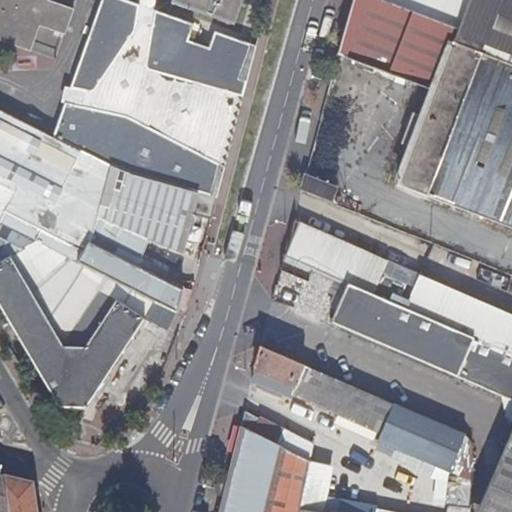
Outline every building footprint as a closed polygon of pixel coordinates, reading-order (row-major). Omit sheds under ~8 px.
[(0,0),(0,39),(32,50),(41,24),(66,32),(75,8),(51,0),(0,0)] [(130,0),(102,0),(53,139),(111,169),(192,192),(202,195),(216,198),(257,44),(217,31),(211,48),(188,39),(193,23),(130,0)] [(173,0),(173,3),(234,26),(243,0),(173,0)] [(511,62),(456,40),(460,29),(432,19),(383,0),(360,0),(339,53),(436,90),(425,118),(414,114),(406,135),(420,141),(406,177),(402,176),(399,185),(511,228),(511,62)] [(511,0),(470,0),(465,16),(460,29),(456,40),(511,62),(511,0)] [(432,19),(460,29),(465,16),(438,6),(432,19)] [(0,110),(0,262),(9,257),(33,241),(175,314),(182,288),(164,280),(163,283),(106,254),(111,244),(139,257),(149,239),(97,217),(111,169),(53,139),(0,110)] [(412,148),(402,176),(406,177),(420,141),(406,135),(403,143),(412,148)] [(192,192),(111,169),(97,217),(149,239),(185,255),(196,216),(186,213),(192,192)] [(304,192),(332,204),(337,188),(308,177),(304,192)] [(202,195),(192,192),(186,213),(196,216),(202,195)] [(216,198),(215,198),(202,195),(196,216),(211,221),(216,198)] [(347,284),(394,305),(409,271),(358,249),(344,283),(347,284)] [(9,257),(0,262),(0,306),(59,404),(86,405),(139,321),(112,301),(84,345),(60,343),(9,257)] [(284,257),(281,270),(308,282),(313,270),(284,257)] [(330,323),(471,383),(477,370),(462,364),(473,339),(394,305),(347,284),(330,323)] [(274,299),(290,306),(295,295),(277,287),(274,299)] [(476,443),(467,435),(262,350),(256,373),(258,375),(294,390),(292,396),(384,433),(381,443),(451,474),(451,472),(462,477),(468,464),(475,467),(476,443)] [(266,422),(248,414),(245,426),(261,432),(266,422)] [(245,426),(244,430),(259,437),(261,432),(245,426)] [(244,430),(223,511),(299,511),(310,460),(259,437),(244,430)] [(511,511),(511,439),(510,446),(480,511),(511,511)] [(0,511),(34,511),(30,485),(0,478),(0,511)] [(368,498),(365,511),(398,511),(400,504),(368,498)]
